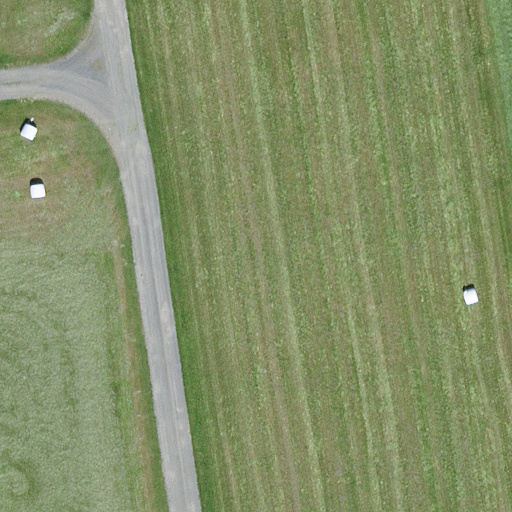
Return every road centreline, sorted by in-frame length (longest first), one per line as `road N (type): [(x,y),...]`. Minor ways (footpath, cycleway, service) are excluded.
road 1 (track): [(131,0),(199,511)]
road 2 (track): [(0,92),(143,65)]
